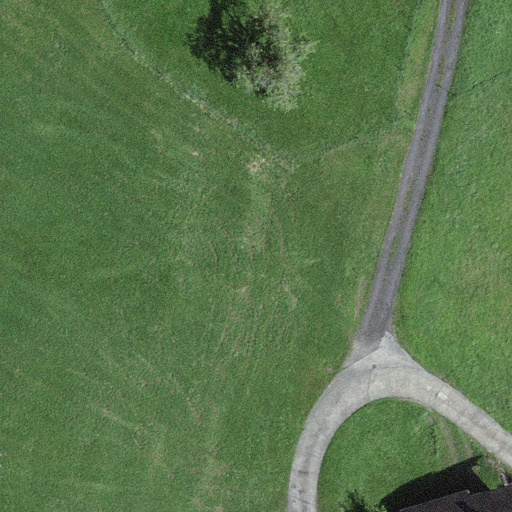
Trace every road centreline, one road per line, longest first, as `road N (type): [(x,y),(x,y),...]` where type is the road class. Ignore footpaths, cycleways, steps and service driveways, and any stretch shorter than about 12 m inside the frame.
road 1 (track): [(356,383),(434,110),(453,0)]
road 2 (track): [(511,451),(446,401),(402,380),(356,383),(322,415),(299,480),(305,511)]
